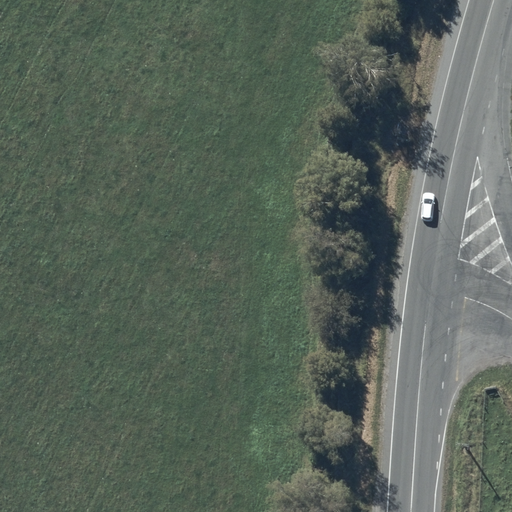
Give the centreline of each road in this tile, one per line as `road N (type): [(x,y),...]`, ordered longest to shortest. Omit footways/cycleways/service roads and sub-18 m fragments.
road 1 (primary): [(411,511),(429,288)]
road 2 (primary): [(429,288),(472,79)]
road 3 (primary): [(472,79),(511,217)]
